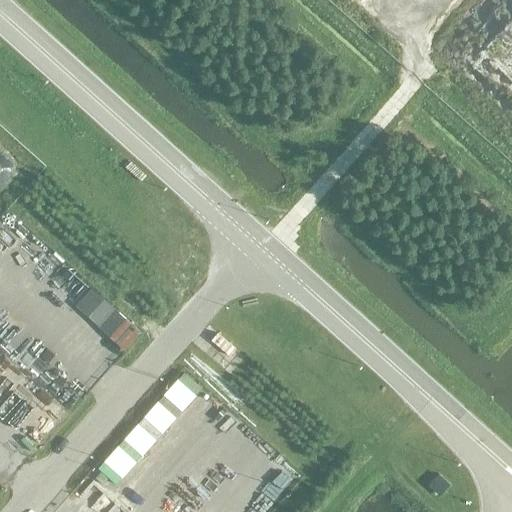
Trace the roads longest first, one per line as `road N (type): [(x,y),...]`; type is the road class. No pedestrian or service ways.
road 1 (unclassified): [(511,476),(0,16)]
road 2 (unknown): [(120,401),(0,279)]
